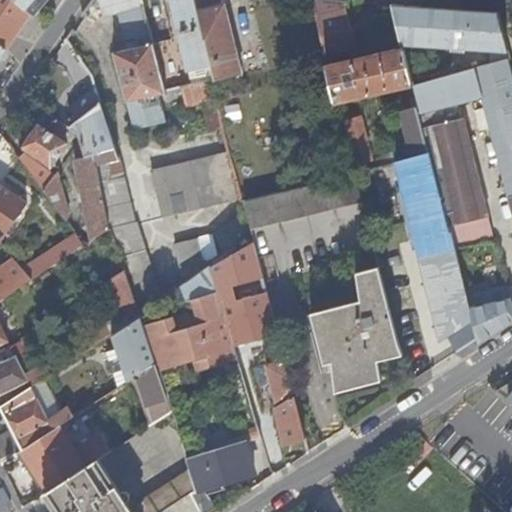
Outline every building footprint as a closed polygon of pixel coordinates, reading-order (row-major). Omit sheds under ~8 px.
[(0,0),(0,43),(2,46),(31,10),(19,0),(0,0)] [(19,0),(31,10),(36,14),(48,0),(19,0)] [(150,36),(141,0),(91,0),(84,11),(92,18),(94,19),(126,10),(127,14),(118,17),(124,40),(133,38),(134,41),(150,36)] [(194,0),(171,0),(190,71),(193,70),(195,80),(180,83),(176,70),(161,73),(166,92),(181,88),(214,81),(194,0)] [(223,0),(194,0),(214,81),(242,74),(223,0)] [(345,1),(329,0),(311,0),(316,19),(325,55),(357,48),(345,1)] [(401,35),(404,44),(449,47),(449,50),(462,51),(462,48),(507,51),(497,13),(393,4),(401,35)] [(327,60),(337,101),(408,84),(410,92),(416,91),(414,84),(404,44),(401,35),(394,36),(398,52),(334,67),(332,59),(327,60)] [(0,64),(9,52),(2,46),(0,43),(0,64)] [(161,73),(152,43),(113,53),(132,127),(166,120),(158,93),(166,92),(161,73)] [(414,84),(416,91),(417,98),(421,112),(455,104),(483,96),(511,211),(511,70),(509,58),(414,84)] [(211,131),(226,127),(214,81),(181,88),(186,107),(203,102),(211,131)] [(99,99),(97,95),(62,122),(66,125),(99,99)] [(403,110),(415,156),(431,152),(425,128),(421,112),(417,98),(410,99),(410,100),(407,101),(408,109),(403,110)] [(120,161),(99,99),(66,125),(68,126),(79,133),(81,141),(87,157),(94,155),(97,167),(120,161)] [(421,112),(425,128),(459,120),(455,104),(421,112)] [(47,111),(46,112),(22,146),(52,167),(67,144),(65,142),(69,138),(63,133),(68,126),(66,125),(62,122),(47,111)] [(359,165),(373,162),(361,117),(347,121),(359,165)] [(425,128),(431,152),(450,225),(488,216),(474,157),(464,119),(459,120),(425,128)] [(0,183),(19,157),(0,132),(0,239),(26,203),(0,184),(0,183)] [(93,241),(110,230),(97,167),(94,155),(87,157),(81,141),(73,152),(77,154),(78,159),(75,161),(93,241)] [(376,157),(378,167),(398,161),(410,158),(407,148),(376,157)] [(162,218),(244,199),(232,152),(151,171),(162,218)] [(24,153),(19,157),(42,188),(53,176),(24,153)] [(110,230),(126,271),(141,315),(162,301),(137,222),(136,222),(120,161),(97,167),(110,230)] [(53,176),(42,188),(67,219),(69,217),(56,172),(53,176)] [(244,202),(248,216),(251,227),(333,207),(362,200),(356,174),(244,202)] [(184,281),(254,239),(251,227),(248,216),(214,236),(176,244),(184,281)] [(488,216),(450,225),(455,248),(494,240),(488,216)] [(81,249),(87,245),(78,234),(73,237),(81,249)] [(73,237),(24,269),(34,279),(81,249),(73,237)] [(253,241),(212,268),(234,344),(278,332),(264,281),(262,280),(253,241)] [(467,295),(455,248),(421,256),(442,338),(473,318),(467,295)] [(0,300),(34,279),(24,269),(14,259),(0,269),(0,300)] [(378,359),(401,352),(399,345),(388,301),(378,265),(356,271),(360,299),(313,313),(325,362),(332,361),(337,391),(381,379),(378,359)] [(173,317),(144,326),(156,363),(159,371),(176,367),(174,362),(195,356),(199,372),(239,360),(234,344),(212,268),(187,285),(191,301),(194,301),(201,323),(178,330),(173,317)] [(108,321),(113,333),(141,315),(126,271),(109,283),(121,317),(108,321)] [(511,290),(508,289),(506,285),(467,295),(473,318),(478,339),(480,343),(511,322),(511,290)] [(113,333),(112,334),(117,348),(127,381),(136,376),(156,363),(144,326),(141,315),(113,333)] [(0,353),(10,347),(7,342),(9,341),(0,324),(0,353)] [(10,347),(0,353),(0,403),(1,407),(32,387),(45,378),(49,375),(44,365),(26,375),(12,346),(10,347)] [(127,381),(117,348),(109,351),(120,386),(127,381)] [(283,445),(305,440),(283,353),(264,359),(266,366),(265,366),(276,408),(273,409),(283,445)] [(136,376),(152,424),(171,411),(159,371),(156,363),(136,376)] [(511,370),(497,379),(510,400),(511,402),(511,370)] [(45,378),(32,387),(47,420),(60,412),(45,378)] [(32,387),(1,407),(12,428),(0,434),(0,462),(0,463),(15,454),(21,450),(58,426),(73,417),(68,408),(60,412),(47,420),(32,387)] [(58,426),(21,450),(48,491),(92,463),(97,459),(111,451),(98,433),(73,449),(58,426)] [(262,438),(259,429),(244,433),(247,442),(262,438)] [(244,433),(183,449),(186,458),(247,442),(244,433)] [(196,492),(201,511),(217,511),(220,511),(208,495),(224,490),(223,484),(253,476),(254,471),(247,442),(186,458),(190,471),(196,492)] [(21,450),(15,454),(43,494),(47,492),(48,491),(21,450)] [(118,491),(97,459),(92,463),(115,496),(116,494),(118,491)] [(92,463),(48,491),(47,492),(61,511),(133,511),(129,506),(125,501),(127,496),(126,493),(122,490),(118,491),(116,494),(115,496),(92,463)] [(355,476),(367,486),(373,480),(361,470),(355,476)] [(160,511),(196,492),(190,471),(129,506),(133,511),(160,511)] [(61,511),(47,492),(43,494),(43,495),(55,511),(61,511)]
